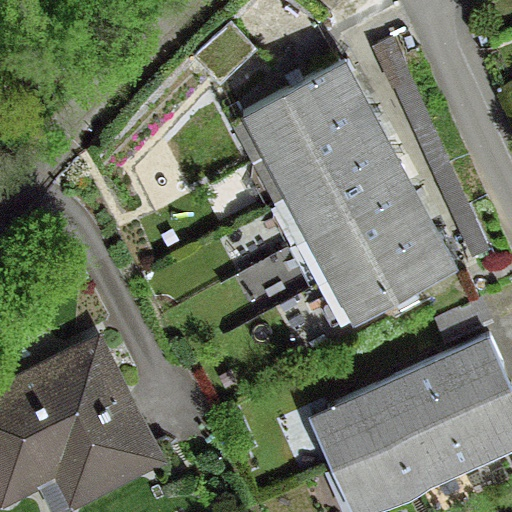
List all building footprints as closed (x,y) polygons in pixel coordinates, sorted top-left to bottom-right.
[(238,111),(261,153),(363,98),(340,55),(238,111)] [(261,153),(283,194),(385,139),(363,98),(261,153)] [(283,194),(305,235),(407,180),(385,139),(283,194)] [(305,235),(327,275),(429,220),(407,180),(305,235)] [(429,220),(327,275),(349,318),(391,295),(396,304),(415,294),(410,285),(452,263),(429,220)] [(66,255),(41,276),(54,292),(79,271),(66,255)] [(322,405),(345,456),(507,382),(485,332),(322,405)] [(91,344),(0,391),(0,491),(1,492),(53,465),(69,495),(148,454),(91,344)] [(511,392),(507,382),(345,456),(368,506),(511,440),(511,392)]
